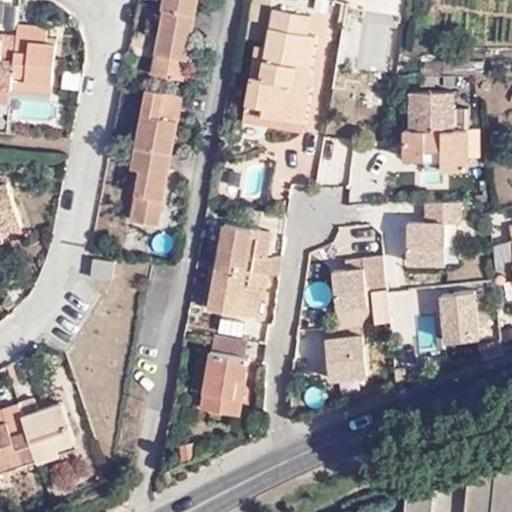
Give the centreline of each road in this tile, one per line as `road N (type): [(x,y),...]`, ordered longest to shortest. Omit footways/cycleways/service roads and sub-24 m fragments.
road 1 (residential): [(95,0),(112,25),(60,289),(0,341)]
road 2 (secondary): [(511,383),(309,448),(213,498)]
